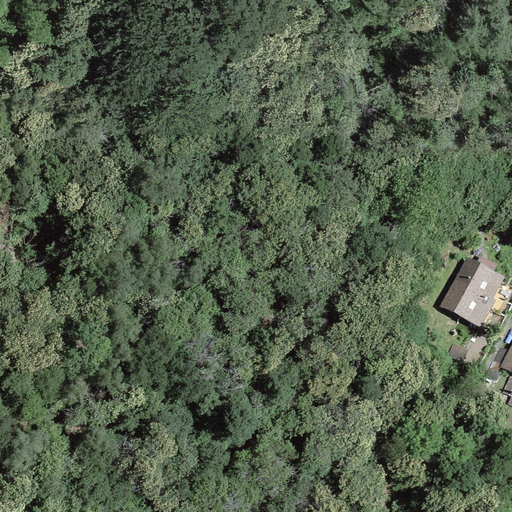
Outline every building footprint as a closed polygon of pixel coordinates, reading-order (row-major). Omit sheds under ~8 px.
[(476,263),(492,271),(496,265),(479,256),(476,263)] [(476,263),(466,257),(439,307),(479,328),(493,301),(490,300),(502,277),(492,271),(476,263)] [(511,340),(499,368),(511,373),(511,340)] [(462,363),(467,351),(452,345),(447,357),(462,363)] [(511,406),(511,373),(501,394),(510,397),(507,405),(511,406)]
